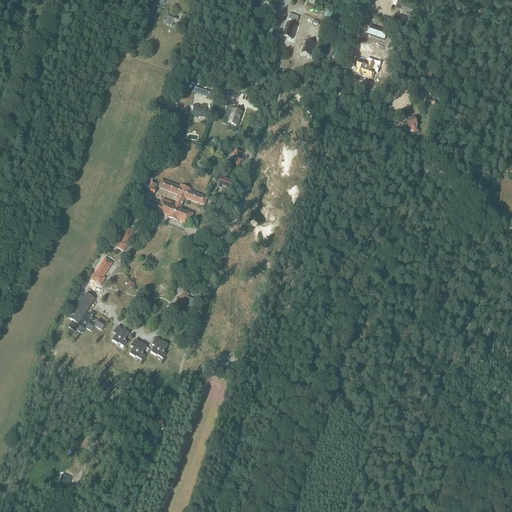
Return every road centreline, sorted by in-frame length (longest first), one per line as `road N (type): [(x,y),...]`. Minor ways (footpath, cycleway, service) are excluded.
road 1 (track): [(429,161),(390,269),(348,317),(282,511)]
road 2 (track): [(429,161),(481,0)]
road 3 (track): [(429,161),(324,124),(287,82)]
road 4 (unclassified): [(287,82),(227,235)]
road 5 (track): [(181,366),(227,235)]
